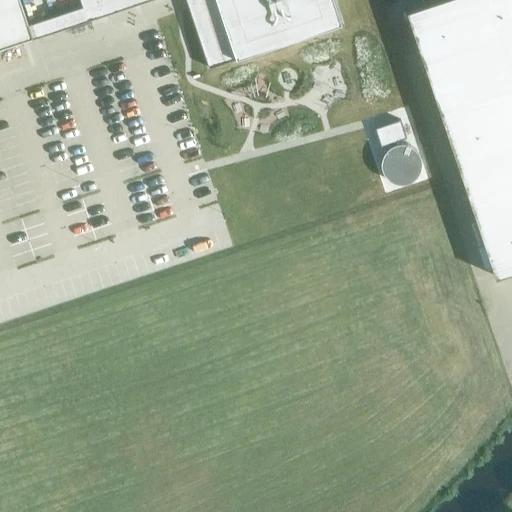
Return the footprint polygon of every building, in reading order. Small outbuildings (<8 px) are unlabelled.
[(18,0),(0,0),(0,50),(32,39),(27,24),(18,0)] [(79,0),(82,6),(27,24),(32,39),(150,0),(186,0),(209,68),(341,24),(332,0),(79,0)] [(511,0),(437,0),(406,11),(495,277),(511,271),(511,0)] [(52,251),(225,201),(175,28),(115,46),(149,162),(36,195),(52,251)] [(404,139),(399,121),(374,129),(380,147),(404,139)]
